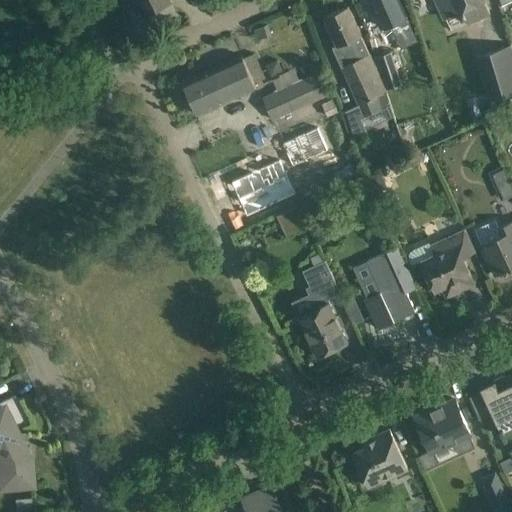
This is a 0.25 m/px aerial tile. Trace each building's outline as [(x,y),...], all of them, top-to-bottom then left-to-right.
[(135,0),(144,16),(171,3),(169,0),(135,0)] [(414,34),(399,0),(370,0),(382,27),(395,21),(404,39),(414,34)] [(462,12),(467,23),(489,13),(482,0),(435,0),(445,20),(462,12)] [(348,6),(324,17),(337,46),(333,48),(341,65),(359,106),(342,113),(351,139),(366,131),(360,118),(390,104),(386,92),(348,6)] [(254,29),(258,40),(272,35),(268,24),(254,29)] [(496,114),(511,106),(511,45),(511,44),(477,55),(496,114)] [(403,84),(392,52),(375,57),(386,90),(403,84)] [(212,70),(183,82),(197,115),(226,102),(256,89),(254,83),(265,78),(255,54),(243,59),(242,57),(224,65),(212,70)] [(330,94),(320,71),(262,97),(272,120),(330,94)] [(322,104),(327,116),(338,111),(332,99),(322,104)] [(283,139),(294,164),(347,139),(336,115),(283,139)] [(493,133),(504,128),(499,117),(488,123),(493,133)] [(280,159),(231,181),(247,216),(296,194),(280,159)] [(511,196),(511,183),(504,166),(489,173),(502,201),(511,196)] [(381,192),(385,186),(379,173),(368,177),(376,195),(381,192)] [(362,175),(337,187),(342,199),(367,188),(362,175)] [(295,207),(279,214),(283,225),(300,217),(295,207)] [(481,243),(487,257),(495,275),(505,271),(506,272),(509,271),(508,269),(511,267),(511,219),(499,226),(496,220),(474,230),(481,243)] [(420,260),(426,274),(434,292),(449,285),(453,294),(475,285),(463,258),(475,252),(467,234),(465,229),(440,240),(445,249),(433,254),(420,260)] [(418,287),(400,246),(367,260),(381,291),(364,298),(378,328),(404,317),(401,311),(413,305),(407,292),(418,287)] [(315,309),(298,316),(317,356),(348,342),(339,324),(329,302),(325,292),(339,286),(328,262),(304,273),(310,287),(306,289),(315,309)] [(511,374),(505,377),(506,380),(496,385),(495,381),(480,388),(496,423),(511,416),(511,374)] [(470,433),(455,399),(430,410),(433,416),(417,423),(430,452),(458,439),(462,450),(474,445),(469,433),(470,433)] [(29,460),(3,407),(0,408),(0,488),(32,485),(29,460)] [(407,469),(389,429),(363,441),(365,447),(352,452),(366,481),(392,469),(394,475),(407,469)] [(511,457),(511,456),(500,462),(505,473),(511,469),(511,457)] [(508,501),(495,472),(483,478),(495,506),(508,501)] [(281,511),(271,485),(259,490),(267,509),(260,511),(281,511)] [(15,498),(16,511),(33,509),(32,497),(15,498)]
